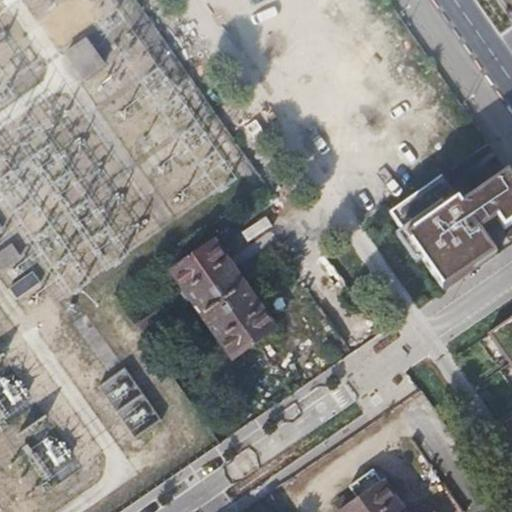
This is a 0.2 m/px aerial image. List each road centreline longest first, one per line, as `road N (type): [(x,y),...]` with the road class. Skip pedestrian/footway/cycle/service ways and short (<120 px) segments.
road 1 (residential): [(423,335),(167,511)]
road 2 (residential): [(511,466),(423,335)]
road 3 (unknown): [(259,126),(177,0)]
road 4 (residential): [(428,0),(511,115)]
